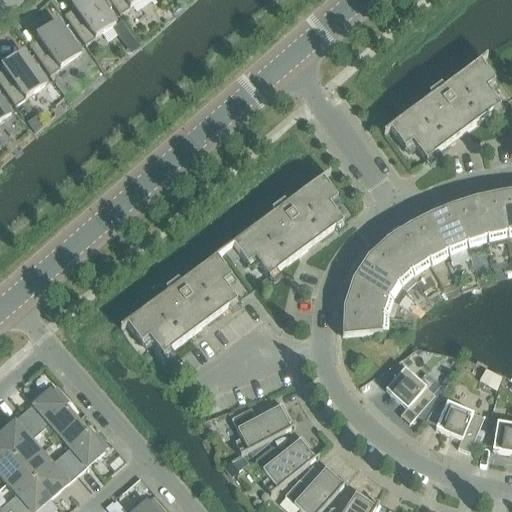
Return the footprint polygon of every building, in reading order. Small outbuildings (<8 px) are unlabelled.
[(114,28),(116,27),(96,0),(82,0),(77,4),(78,4),(72,8),(74,11),(64,18),(85,48),(114,28)] [(107,0),(120,18),(145,0),(107,0)] [(81,58),(57,24),(42,34),(43,34),(37,39),(39,42),(29,49),(50,79),(79,58),(79,59),(81,58)] [(8,65),(2,69),(4,72),(0,75),(0,87),(15,109),(44,89),(45,89),(46,88),(22,54),(8,65)] [(485,62),(385,136),(386,137),(390,134),(404,152),(412,146),(426,164),(467,134),(500,110),(486,91),(494,85),(481,67),(486,63),(485,62)] [(0,125),(10,119),(11,118),(0,102),(0,125)] [(32,121),(28,125),(35,134),(44,127),(40,122),(32,121)] [(329,208),(337,202),(323,183),(328,180),(327,178),(121,331),(122,332),(127,329),(141,347),(149,341),(163,360),(237,305),(223,287),(231,280),(217,262),(233,250),(247,269),(255,263),(269,281),(343,226),(329,208)] [(511,196),(499,198),(506,238),(508,237),(511,236),(511,196)] [(499,198),(476,203),(486,242),(505,238),(506,238),(499,198)] [(476,203),(452,211),(466,248),(486,242),(476,203)] [(452,211),(430,220),(447,256),(464,249),(466,248),(452,211)] [(430,220),(408,231),(428,265),(447,256),(430,220)] [(408,231),(387,244),(410,276),(412,275),(428,265),(408,231)] [(387,244),(367,262),(398,288),(399,287),(409,277),(410,276),(387,244)] [(367,262),(352,285),(388,303),(389,301),(397,289),(398,288),(367,262)] [(352,285),(343,312),(383,319),(383,318),(388,304),(388,303),(352,285)] [(383,319),(343,312),(342,341),(382,338),(382,335),(383,321),(383,319)] [(396,383),(385,394),(406,413),(401,419),(410,427),(417,419),(435,399),(433,398),(414,381),(414,378),(411,374),(408,372),(404,372),(401,373),(398,375),(396,379),(396,383)] [(441,389),(433,398),(435,399),(439,403),(445,392),(441,389)] [(51,393),(24,417),(40,436),(48,429),(59,441),(78,424),(65,409),(69,406),(56,391),(52,394),(51,393)] [(435,399),(417,419),(420,422),(425,424),(426,423),(431,415),(439,403),(435,399)] [(431,415),(426,423),(438,428),(436,433),(461,444),(458,452),(469,456),(484,422),(459,411),(457,408),(454,405),(450,405),(446,405),(443,408),(441,411),(441,415),(442,418),(441,419),(431,415)] [(242,457),(240,458),(241,459),(291,433),(287,426),(290,424),(282,407),(274,411),(275,413),(256,423),(251,412),(232,422),(238,432),(237,433),(242,441),(235,445),(242,457)] [(24,417),(0,437),(0,443),(24,471),(43,455),(32,443),(40,436),(24,417)] [(500,423),(497,425),(494,428),(493,431),(493,435),(495,439),(492,454),(511,457),(511,428),(510,428),(507,425),(504,423),(500,423)] [(78,424),(59,441),(69,453),(61,460),(78,479),(105,456),(104,455),(108,451),(95,436),(91,440),(78,424)] [(485,436),(482,446),(491,448),(493,437),(485,436)] [(263,473),(269,481),(263,485),(272,496),(270,498),(271,499),(315,463),(310,457),(313,454),(301,440),(295,445),(296,446),(279,460),(272,450),(255,464),(263,473)] [(0,443),(0,480),(6,487),(24,471),(0,443)] [(43,455),(24,471),(51,502),(78,479),(61,460),(53,467),(43,455)] [(244,458),(224,470),(231,479),(249,465),(244,458)] [(285,499),(298,511),(323,511),(344,489),(338,484),(340,481),(326,468),(321,475),(322,476),(308,492),(299,484),(285,499)] [(24,471),(6,487),(16,499),(8,506),(13,511),(39,511),(51,502),(24,471)] [(372,504),(356,493),(351,500),(353,501),(345,511),(375,511),(376,511),(369,507),(372,504)] [(147,504),(138,511),(161,511),(152,502),(148,505),(147,504)]
